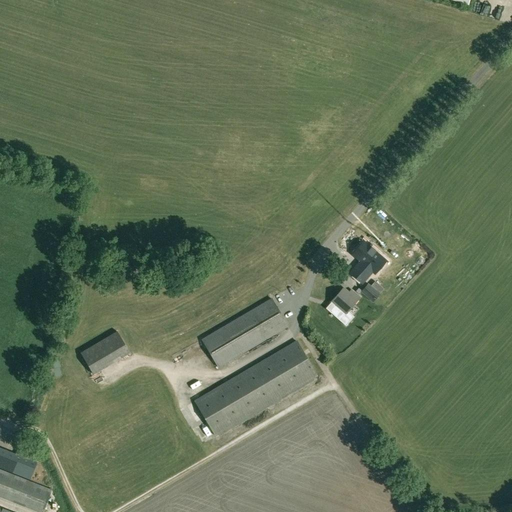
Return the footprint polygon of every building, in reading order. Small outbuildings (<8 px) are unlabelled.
[(385,261),(364,242),(353,254),(361,261),(351,272),(362,282),(372,271),(375,273),(385,261)] [(369,287),(367,285),(361,291),(373,301),(380,293),(370,286),(369,287)] [(331,301),(345,314),(359,297),(351,290),(348,293),(343,288),(331,301)] [(288,326),(272,298),(201,339),(218,368),(288,326)] [(93,375),(130,353),(117,331),(80,352),(93,375)] [(317,376),(297,341),(194,402),(214,437),(317,376)] [(37,462),(0,447),(0,467),(30,480),(37,462)] [(42,511),(51,492),(46,490),(0,471),(0,497),(36,511),(42,511)]
